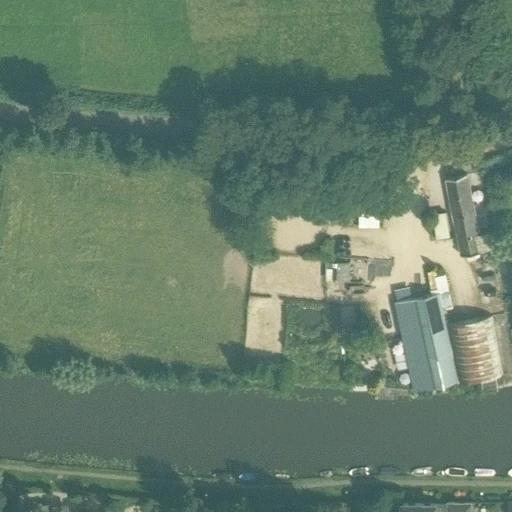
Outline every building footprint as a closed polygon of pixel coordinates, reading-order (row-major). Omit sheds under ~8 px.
[(468,175),(446,180),(461,256),(467,255),(468,260),(480,258),(479,253),(483,252),(483,250),(494,248),(495,248),(492,232),(490,233),(480,235),(468,175)] [(349,281),(350,263),(327,262),(326,281),(349,281)] [(445,279),(437,280),(436,271),(427,272),(431,290),(439,288),(439,293),(448,292),(445,279)] [(415,391),(458,381),(439,293),(396,302),(415,391)] [(461,382),(503,376),(493,316),(450,323),(461,382)] [(402,503),(402,511),(471,511),(471,502),(448,502),(448,504),(402,503)]
